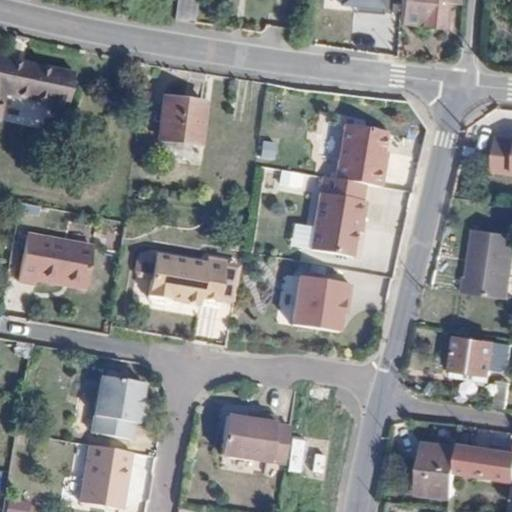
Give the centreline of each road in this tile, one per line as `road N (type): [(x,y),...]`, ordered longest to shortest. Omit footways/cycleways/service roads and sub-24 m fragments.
road 1 (residential): [(0,5),(464,85)]
road 2 (residential): [(384,390),(464,85)]
road 3 (residential): [(384,390),(301,368),(182,365)]
road 4 (residential): [(182,365),(0,327)]
road 5 (residential): [(182,365),(157,511)]
road 6 (residential): [(381,404),(511,424)]
